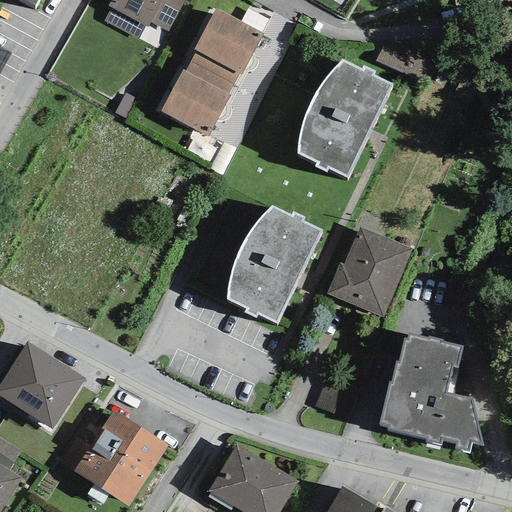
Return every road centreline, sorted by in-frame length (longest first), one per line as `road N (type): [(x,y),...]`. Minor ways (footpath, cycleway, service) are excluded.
road 1 (residential): [(218,410),(349,451),(511,482)]
road 2 (residential): [(27,313),(218,410)]
road 3 (residential): [(476,23),(349,32),(274,0)]
road 4 (residential): [(0,132),(75,0)]
road 5 (residential): [(154,511),(218,410)]
